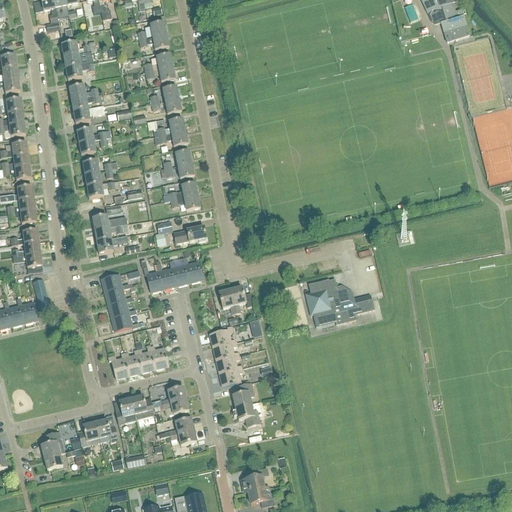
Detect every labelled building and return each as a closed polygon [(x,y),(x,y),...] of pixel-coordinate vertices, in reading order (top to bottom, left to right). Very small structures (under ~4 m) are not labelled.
[(40,0),(43,14),(50,12),(52,18),(49,19),(50,25),(58,24),(56,17),(55,11),(52,0),(40,0)] [(52,0),(55,11),(62,10),(63,16),(60,17),(62,23),(69,21),(68,15),(67,11),(67,9),(64,0),(52,0)] [(77,0),(64,0),(67,9),(79,7),(77,0)] [(104,8),(103,2),(110,1),(109,0),(97,0),(98,3),(99,9),(101,16),(102,24),(111,22),(109,13),(108,13),(106,7),(104,8)] [(142,0),(143,0),(144,7),(145,12),(152,10),(151,5),(150,0),(142,0)] [(420,0),(432,24),(440,22),(447,46),(469,39),(461,13),(454,15),(451,5),(457,3),(455,0),(420,0)] [(99,9),(92,10),(94,17),(101,16),(99,9)] [(407,13),(410,27),(417,25),(414,12),(407,13)] [(59,33),(58,24),(50,25),(50,26),(45,27),(47,35),(59,33)] [(149,28),(152,41),(166,38),(164,26),(149,28)] [(153,47),(154,53),(168,50),(166,38),(152,41),(146,42),(139,43),(141,51),(147,50),(147,48),(153,47)] [(1,48),(3,55),(13,52),(11,45),(1,48)] [(61,48),(63,60),(78,57),(84,56),(91,55),(89,48),(83,49),(83,51),(77,52),(76,45),(61,48)] [(63,60),(65,72),(80,69),(79,64),(92,62),(91,55),(84,56),(78,57),(63,60)] [(0,60),(2,72),(17,71),(15,58),(0,60)] [(157,67),(151,68),(151,67),(144,68),(146,75),(172,70),(170,58),(156,60),(157,67)] [(80,69),(65,72),(67,84),(82,81),(81,74),(87,73),(87,75),(94,74),(93,67),(86,68),(80,69)] [(153,80),(159,79),(161,85),(175,82),(172,70),(146,75),(147,83),(154,82),(153,80)] [(2,72),(3,84),(18,82),(17,71),(2,72)] [(0,90),(4,90),(5,96),(20,94),(18,82),(3,84),(0,84),(0,90)] [(69,91),(71,103),(103,98),(98,99),(97,96),(97,91),(90,92),(91,95),(85,96),(84,89),(69,91)] [(162,93),(165,105),(179,103),(176,90),(162,93)] [(88,112),(87,106),(92,105),(93,107),(104,105),(103,98),(71,103),(73,115),(88,113),(88,112)] [(7,110),(8,116),(23,114),(21,102),(6,104),(7,110)] [(181,115),(179,103),(165,105),(167,118),(181,115)] [(88,113),(73,115),(75,127),(90,124),(89,118),(94,117),(95,119),(104,117),(103,110),(93,111),(88,112),(88,113)] [(118,123),(132,121),(130,112),(117,115),(118,123)] [(23,114),(8,116),(9,128),(24,126),(23,114)] [(133,121),(134,128),(146,125),(145,118),(133,121)] [(157,132),(157,134),(153,134),(155,140),(185,134),(183,122),(169,124),(170,131),(164,132),(163,131),(157,132)] [(3,129),(0,128),(0,136),(4,136),(4,134),(10,134),(11,140),(26,138),(24,126),(9,128),(3,129)] [(98,137),(92,138),(91,132),(77,135),(79,146),(93,144),(99,143),(111,141),(110,134),(98,136),(98,137)] [(166,146),(166,144),(172,144),(173,149),(187,147),(185,134),(155,140),(155,141),(159,140),(160,147),(166,146)] [(111,141),(99,143),(100,148),(101,150),(107,149),(107,148),(112,148),(111,141)] [(96,156),(93,144),(79,146),(81,159),(96,156)] [(7,161),(13,160),(28,158),(27,146),(12,148),(12,154),(7,155),(6,154),(0,154),(1,162),(7,161)] [(175,157),(177,170),(191,167),(189,154),(175,157)] [(14,166),(8,167),(8,165),(2,166),(2,173),(29,170),(28,158),(13,160),(14,166)] [(82,166),(84,178),(99,176),(97,164),(82,166)] [(104,167),(105,175),(112,174),(112,173),(117,172),(116,165),(110,166),(104,167)] [(164,172),(164,174),(171,172),(170,165),(162,167),(164,172)] [(194,179),(191,167),(177,170),(180,182),(194,179)] [(9,178),(15,177),(16,184),(31,182),(29,170),(2,173),(2,174),(0,173),(0,181),(3,181),(10,180),(9,178)] [(171,172),(164,174),(165,180),(166,181),(173,180),(171,172)] [(112,174),(105,175),(106,182),(113,181),(112,174)] [(84,178),(86,190),(101,187),(99,176),(84,178)] [(108,193),(114,192),(120,191),(119,184),(107,186),(108,193)] [(182,196),(176,196),(170,197),(170,198),(163,199),(164,205),(171,204),(198,199),(195,186),(181,189),(182,196)] [(103,199),(101,187),(86,190),(88,202),(103,199)] [(0,205),(18,203),(33,202),(32,189),(17,191),(18,198),(14,198),(14,197),(0,198),(0,205)] [(127,195),(128,203),(142,201),(141,193),(127,195)] [(178,209),(185,208),(186,214),(200,211),(198,199),(171,204),(172,212),(179,210),(178,209)] [(19,210),(13,211),(13,209),(7,209),(8,217),(35,213),(33,202),(18,203),(19,210)] [(105,210),(107,217),(121,215),(120,208),(105,210)] [(15,221),(20,220),(21,227),(36,225),(35,213),(8,217),(9,224),(15,224),(15,221)] [(125,220),(107,223),(107,219),(92,221),(94,233),(121,229),(126,228),(125,220)] [(171,224),(173,233),(186,231),(185,226),(179,227),(178,222),(171,224)] [(158,238),(172,235),(171,224),(157,227),(158,238)] [(110,236),(116,235),(116,237),(122,236),(121,229),(94,233),(96,245),(111,242),(110,236)] [(204,230),(186,233),(187,234),(174,237),(176,247),(188,244),(189,245),(198,243),(199,245),(205,244),(205,242),(206,242),(204,230)] [(18,248),(24,247),(28,247),(39,245),(37,233),(23,235),(23,242),(18,243),(17,241),(11,242),(12,249),(18,248)] [(111,242),(96,245),(98,257),(113,254),(112,249),(111,242)] [(22,259),(25,259),(27,259),(28,259),(40,257),(39,245),(28,247),(24,247),(25,254),(21,254),(19,254),(20,260),(21,259),(22,259)] [(139,255),(139,253),(141,253),(140,248),(138,249),(138,248),(125,251),(126,257),(139,255)] [(42,269),(40,257),(28,259),(27,259),(25,259),(26,265),(27,271),(42,269)] [(173,265),(171,265),(177,290),(190,287),(184,262),(182,262),(184,269),(175,271),(173,265)] [(186,262),(184,262),(190,287),(203,283),(199,265),(187,268),(186,262)] [(161,275),(160,268),(160,267),(160,264),(157,265),(164,293),(177,290),(171,265),(169,266),(171,272),(161,275)] [(151,297),(164,293),(157,265),(155,265),(156,269),(158,276),(148,278),(147,271),(143,272),(145,279),(146,278),(151,297)] [(101,283),(104,296),(129,290),(128,288),(122,289),(119,278),(101,283)] [(310,296),(305,297),(310,318),(313,318),(316,330),(334,326),(335,328),(355,323),(354,318),(375,313),(373,302),(356,306),(353,298),(350,299),(337,290),(335,282),(329,284),(329,283),(308,288),(310,296)] [(33,285),(34,291),(44,289),(42,283),(33,285)] [(34,291),(36,297),(46,294),(44,289),(34,291)] [(104,296),(107,309),(132,303),(132,301),(125,302),(123,293),(129,291),(129,290),(104,296)] [(250,297),(244,298),(242,290),(233,292),(239,316),(240,316),(238,308),(245,306),(247,311),(253,309),(250,297)] [(232,318),(239,316),(233,292),(218,296),(222,312),(230,310),(232,318)] [(36,297),(37,303),(47,300),(46,294),(36,297)] [(37,303),(39,309),(49,306),(47,300),(37,303)] [(8,305),(5,306),(11,330),(24,327),(18,302),(17,303),(18,309),(9,312),(8,305)] [(20,302),(18,302),(24,327),(38,324),(33,306),(22,309),(20,302)] [(107,309),(111,322),(136,316),(135,314),(128,315),(126,306),(132,304),(132,303),(107,309)] [(0,333),(11,330),(5,306),(3,306),(5,313),(0,313),(0,333)] [(49,306),(39,309),(37,309),(39,315),(50,312),(49,306)] [(133,332),(140,330),(139,326),(132,328),(129,319),(136,317),(136,316),(111,322),(114,335),(132,331),(133,332)] [(209,337),(212,351),(235,345),(235,343),(230,344),(229,337),(233,336),(231,330),(227,331),(228,333),(209,337)] [(212,351),(215,364),(238,358),(238,356),(233,357),(232,350),(236,349),(235,345),(212,351)] [(137,353),(136,354),(142,377),(155,373),(149,350),(147,351),(148,355),(141,357),(140,353),(141,352),(139,346),(135,347),(137,353)] [(153,349),(149,350),(155,373),(168,370),(164,351),(155,354),(153,349)] [(127,356),(123,357),(129,380),(142,377),(136,354),(134,354),(135,358),(128,360),(127,356)] [(116,383),(129,380),(123,357),(121,357),(122,362),(115,363),(114,359),(108,361),(109,365),(111,364),(116,383)] [(215,364),(218,377),(241,371),(241,369),(237,370),(235,363),(239,362),(238,358),(215,364)] [(218,377),(222,390),(240,386),(238,376),(242,375),(241,371),(218,377)] [(262,381),(272,378),(270,371),(261,373),(262,381)] [(232,399),(235,411),(251,407),(249,400),(253,399),(250,387),(237,390),(239,397),(232,399)] [(161,402),(169,400),(166,389),(158,391),(161,402)] [(169,402),(161,404),(161,403),(153,405),(154,410),(186,402),(183,390),(167,394),(169,402)] [(143,399),(131,402),(135,418),(136,423),(154,419),(149,401),(144,403),(143,399)] [(135,418),(131,402),(118,405),(121,415),(115,416),(118,428),(124,426),(124,427),(136,423),(135,418)] [(189,414),(186,402),(154,410),(155,415),(163,413),(163,412),(171,410),(173,418),(189,414)] [(235,411),(238,423),(245,422),(247,430),(260,427),(257,413),(253,414),(251,407),(235,411)] [(176,433),(168,435),(160,437),(161,441),(166,440),(193,433),(191,422),(175,426),(176,433)] [(107,423),(95,426),(100,445),(109,443),(110,446),(118,444),(114,429),(109,431),(107,423)] [(82,429),(84,434),(78,436),(82,450),(100,445),(95,426),(82,429)] [(164,435),(176,432),(174,426),(163,428),(164,435)] [(196,445),(193,433),(166,440),(167,444),(178,441),(180,449),(196,445)] [(41,449),(44,461),(60,457),(64,456),(59,436),(43,440),(46,448),(41,449)] [(75,458),(82,456),(81,452),(66,455),(67,460),(75,458)] [(63,469),(60,457),(44,461),(47,473),(63,469)] [(127,472),(146,468),(144,458),(125,462),(127,472)] [(113,473),(123,471),(122,465),(111,467),(113,473)] [(244,496),(248,495),(264,492),(264,491),(261,480),(268,478),(267,472),(254,475),(256,481),(242,484),(244,496)] [(166,486),(160,487),(162,498),(168,497),(166,486)] [(261,505),(262,511),(275,508),(273,502),(270,502),(268,490),(264,491),(264,492),(248,495),(251,507),(261,505)] [(110,496),(113,506),(128,503),(125,493),(110,496)] [(187,499),(175,502),(177,511),(203,511),(201,498),(188,501),(187,499)]
